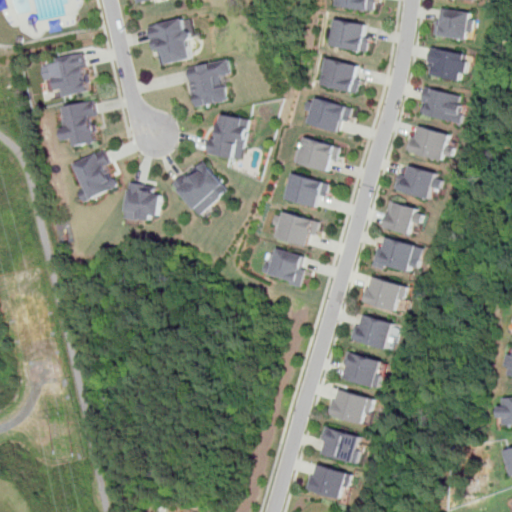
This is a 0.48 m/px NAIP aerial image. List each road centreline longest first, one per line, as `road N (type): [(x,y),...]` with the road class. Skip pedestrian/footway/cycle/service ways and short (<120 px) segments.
road 1 (residential): [(273,511),(403,68),(412,0)]
road 2 (residential): [(161,135),(137,116),(110,0)]
